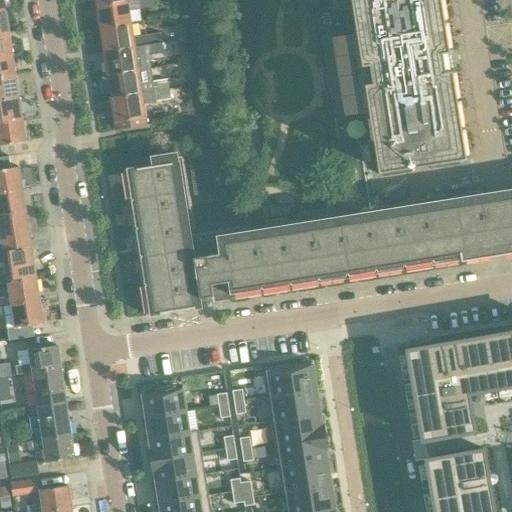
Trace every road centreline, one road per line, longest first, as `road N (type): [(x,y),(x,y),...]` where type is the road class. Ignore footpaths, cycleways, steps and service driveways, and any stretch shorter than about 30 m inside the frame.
road 1 (residential): [(96,354),(43,0)]
road 2 (residential): [(96,354),(327,316)]
road 3 (residential): [(327,316),(357,511)]
road 4 (residential): [(327,316),(511,285)]
road 5 (residential): [(118,511),(96,354)]
